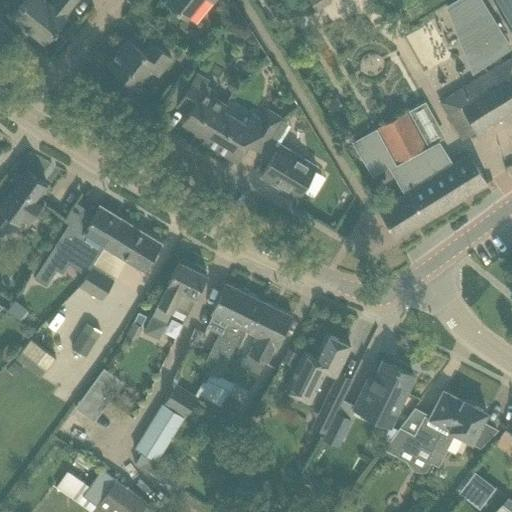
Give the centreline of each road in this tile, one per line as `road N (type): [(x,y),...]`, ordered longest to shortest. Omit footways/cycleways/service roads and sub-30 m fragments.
road 1 (tertiary): [(422,272),(378,294),(258,255),(37,128)]
road 2 (residential): [(21,118),(113,0)]
road 3 (tertiary): [(511,362),(463,331),(422,272)]
